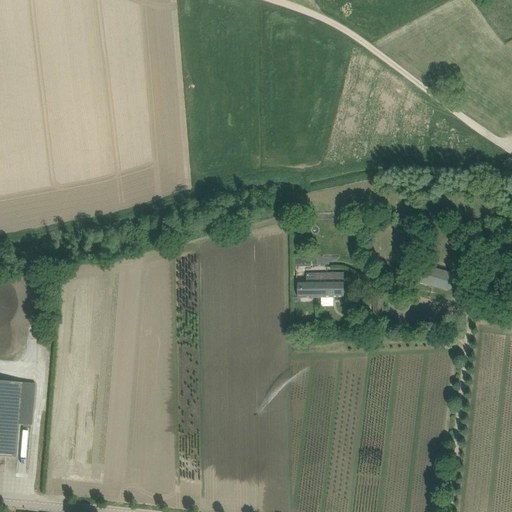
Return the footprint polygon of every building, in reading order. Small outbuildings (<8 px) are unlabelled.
[(447,290),(457,292),(462,275),(452,273),(452,272),(421,264),(416,282),(447,290)] [(298,298),(304,298),(322,297),(321,273),(307,274),(307,281),(298,281),(298,298)] [(345,297),(344,273),(321,273),(322,297),(345,297)] [(374,296),(373,296),(373,324),(384,323),(383,286),(374,286),(374,296)] [(35,383),(0,380),(0,455),(16,457),(19,424),(32,425),(35,383)]
